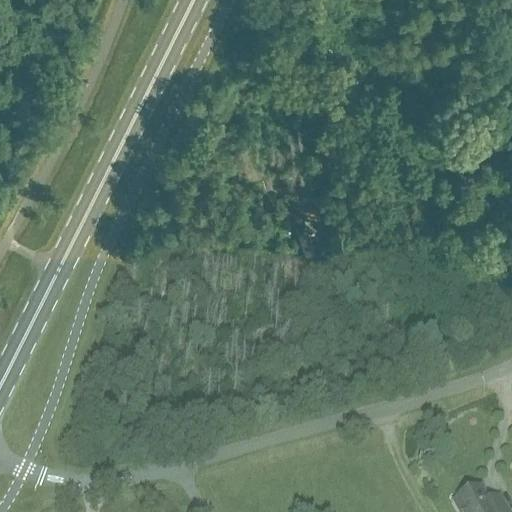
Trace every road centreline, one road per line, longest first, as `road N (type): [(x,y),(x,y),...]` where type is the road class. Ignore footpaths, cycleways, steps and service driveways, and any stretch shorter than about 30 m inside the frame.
road 1 (unclassified): [(0,458),(85,487),(142,481),(448,400),(511,373)]
road 2 (primary): [(0,384),(191,0)]
